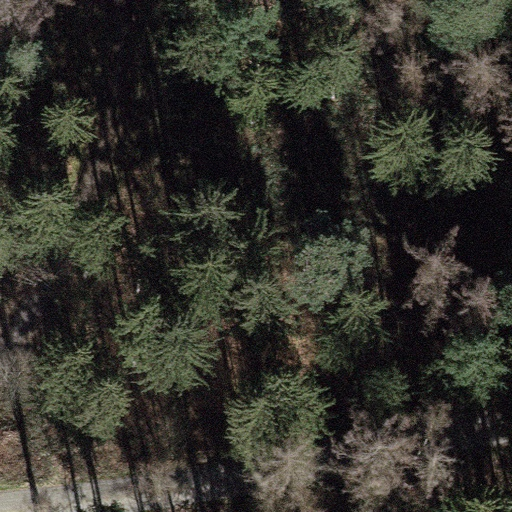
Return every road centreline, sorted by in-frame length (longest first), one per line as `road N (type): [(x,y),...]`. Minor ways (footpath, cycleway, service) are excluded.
road 1 (track): [(511,416),(139,490),(0,509)]
road 2 (track): [(119,0),(114,102),(102,153),(48,285),(0,365)]
